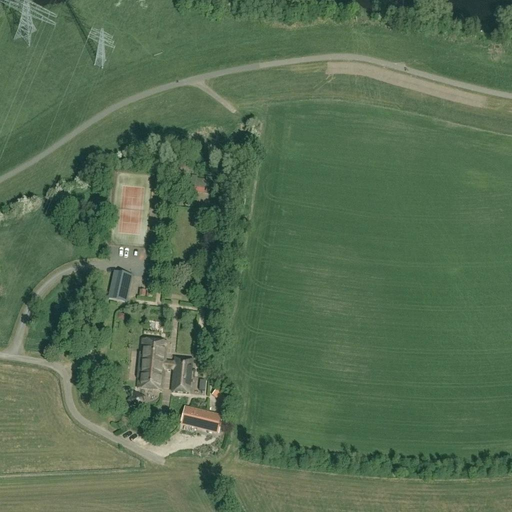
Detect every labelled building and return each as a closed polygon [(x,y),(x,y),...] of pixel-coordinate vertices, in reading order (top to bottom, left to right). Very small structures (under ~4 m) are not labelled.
[(192,176),(189,193),(208,196),(211,182),(206,181),(197,180),(197,177),(192,176)] [(115,273),(109,300),(125,303),(131,277),(115,273)] [(189,395),(193,361),(181,361),(175,360),(175,364),(165,363),(167,343),(143,341),(138,389),(162,392),(164,370),(174,371),(172,393),(188,395),(189,395)] [(219,388),(212,396),(226,408),(226,407),(232,400),(219,388)] [(144,408),(144,398),(135,394),(129,402),(133,408),(136,410),(144,408)] [(219,433),(222,418),(185,408),(181,423),(219,433)]
